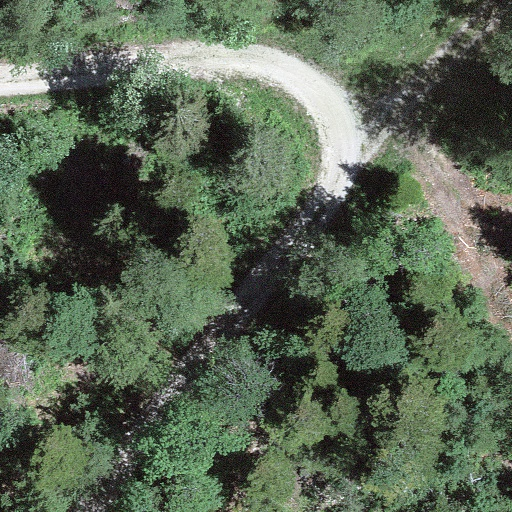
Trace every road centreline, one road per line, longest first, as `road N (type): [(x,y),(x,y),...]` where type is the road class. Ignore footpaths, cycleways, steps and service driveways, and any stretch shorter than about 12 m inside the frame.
road 1 (track): [(91,511),(241,319),(341,172),(323,102),(293,83),(238,67),(0,84)]
road 2 (track): [(341,172),(511,0)]
